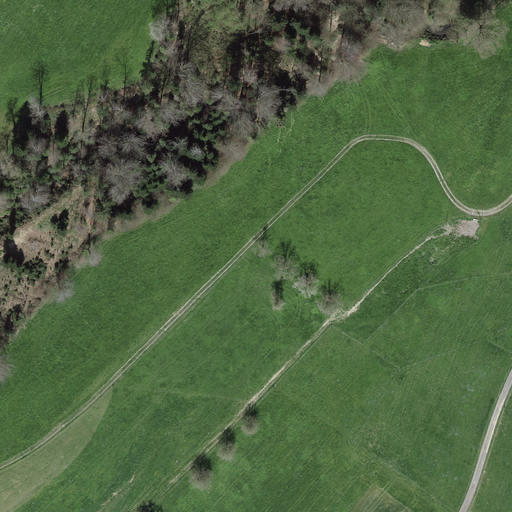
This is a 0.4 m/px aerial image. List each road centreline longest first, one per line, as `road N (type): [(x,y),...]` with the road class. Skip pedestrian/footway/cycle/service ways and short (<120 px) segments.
road 1 (track): [(0,468),(92,400),(359,139),(419,147),(467,210),(492,211),(511,198)]
road 2 (track): [(511,377),(462,511)]
